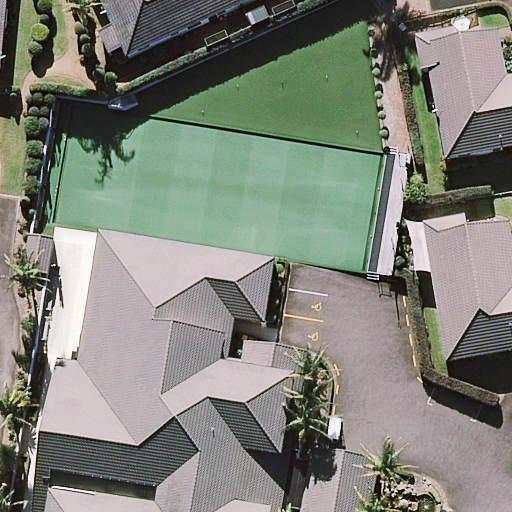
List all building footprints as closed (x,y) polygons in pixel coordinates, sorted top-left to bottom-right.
[(0,0),(0,73),(2,74),(8,0),(0,0)] [(259,0),(99,0),(127,60),(259,0)] [(511,150),(511,81),(507,83),(498,32),(426,45),(448,162),(511,150)] [(511,241),(509,224),(426,238),(447,364),(511,353),(511,241)] [(279,263),(102,234),(81,364),(61,361),(36,511),(303,511),(311,466),(285,462),(298,380),(230,369),(238,322),(268,327),(279,263)] [(373,511),(379,464),(312,455),(305,511),(373,511)]
